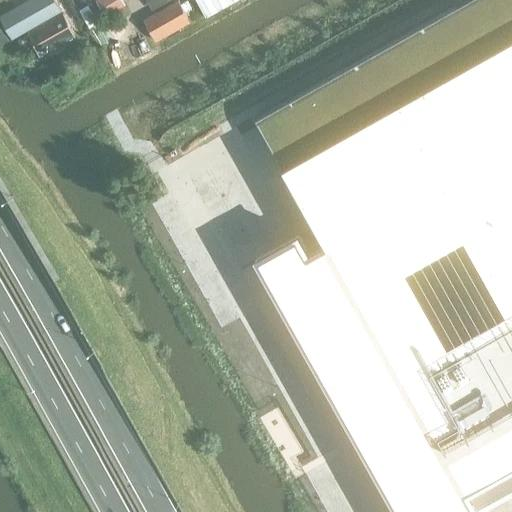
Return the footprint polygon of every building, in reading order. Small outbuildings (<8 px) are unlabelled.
[(26,0),(0,15),(0,20),(10,38),(60,9),(55,0),(26,0)] [(123,0),(95,0),(106,16),(126,4),(123,0)] [(180,31),(178,29),(190,22),(187,16),(194,13),(186,0),(185,0),(180,3),(178,0),(176,0),(143,19),(156,42),(168,35),(169,37),(180,31)] [(196,0),(206,17),(237,0),(196,0)] [(450,7),(256,116),(324,237),(327,243),(314,251),(309,253),(299,235),(260,258),(376,464),(402,511),(480,511),(478,508),(511,488),(511,0),(462,0),(457,3),(450,7)] [(62,12),(16,39),(25,55),(36,48),(40,55),(75,36),(62,12)] [(0,46),(9,41),(0,24),(0,46)]
